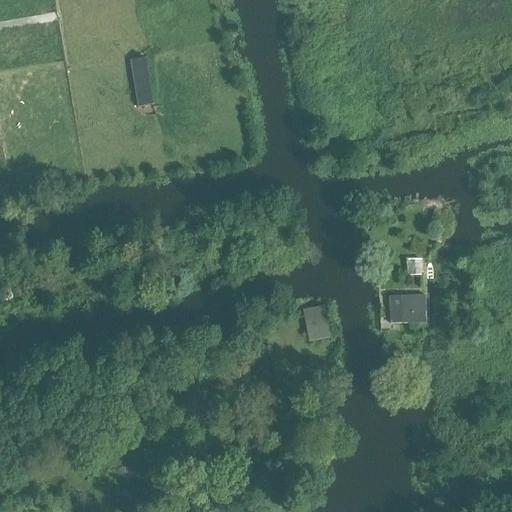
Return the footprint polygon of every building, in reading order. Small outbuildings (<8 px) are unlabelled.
[(146,58),(130,61),(138,107),(154,104),(146,58)] [(278,214),(196,233),(206,271),(287,252),(278,214)] [(68,259),(65,262),(66,268),(71,270),(76,269),(79,266),(77,261),(74,258),(68,259)] [(420,261),(407,262),(407,276),(421,275),(420,261)] [(389,297),(390,323),(425,322),(425,295),(389,297)] [(324,305),(303,309),(309,341),(331,337),(324,305)]
